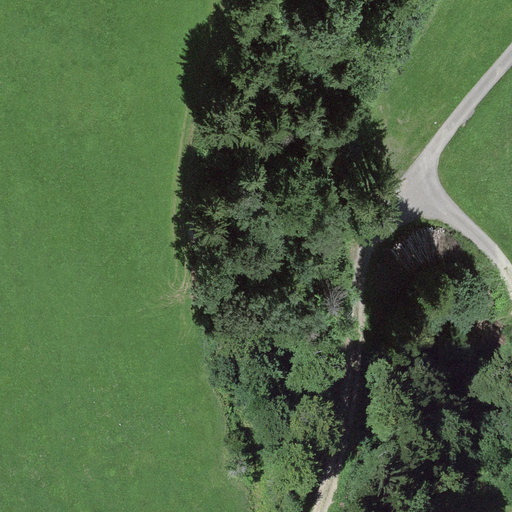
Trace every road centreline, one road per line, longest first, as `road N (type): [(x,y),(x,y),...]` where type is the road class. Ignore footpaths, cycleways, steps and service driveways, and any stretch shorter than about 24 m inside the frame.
road 1 (track): [(224,0),(281,134),(330,173),(409,182),(372,264),(329,511)]
road 2 (track): [(511,62),(409,182),(504,267),(511,284)]
